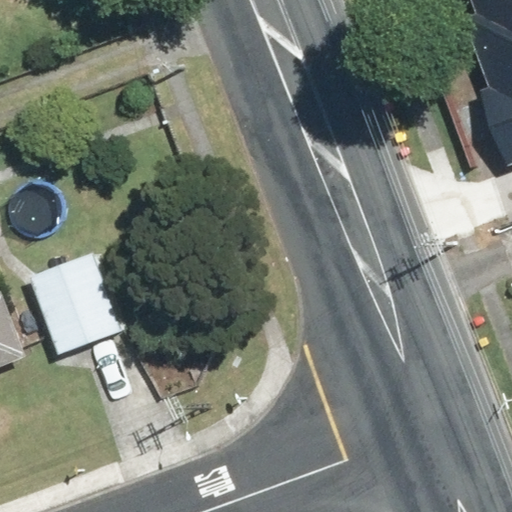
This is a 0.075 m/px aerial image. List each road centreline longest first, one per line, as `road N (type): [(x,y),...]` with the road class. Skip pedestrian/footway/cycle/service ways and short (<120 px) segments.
road 1 (secondary): [(263,0),(429,434)]
road 2 (residential): [(429,434),(218,511)]
